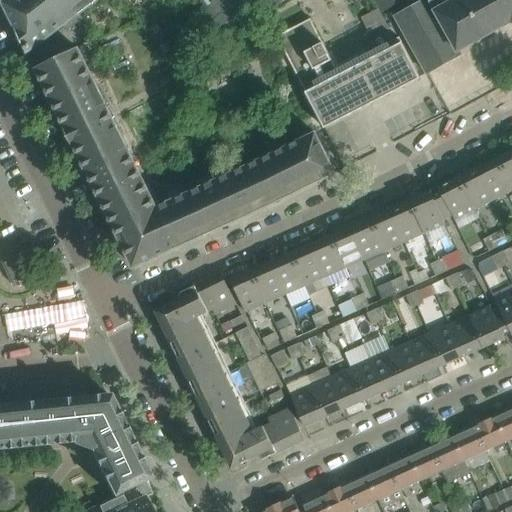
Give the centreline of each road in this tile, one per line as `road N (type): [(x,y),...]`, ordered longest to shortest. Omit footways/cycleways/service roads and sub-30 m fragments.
road 1 (residential): [(511,114),(106,306)]
road 2 (residential): [(222,511),(511,370)]
road 3 (residential): [(106,306),(0,83)]
road 4 (residential): [(205,511),(106,306)]
